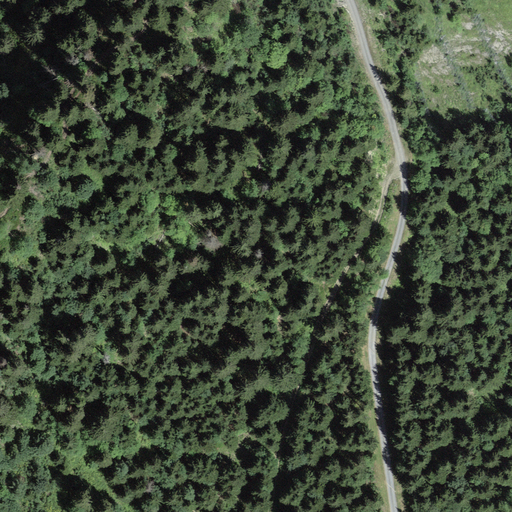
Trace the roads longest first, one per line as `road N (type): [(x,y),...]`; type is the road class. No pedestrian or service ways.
road 1 (track): [(353,0),(397,115),(410,183),(405,231),(372,343),(395,511)]
road 2 (track): [(271,511),(280,449),(314,344),(404,152)]
